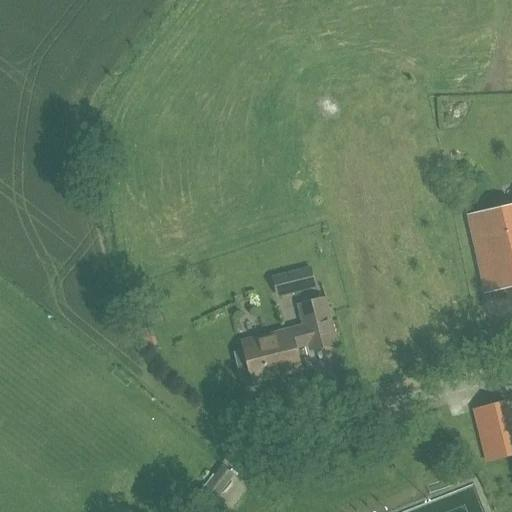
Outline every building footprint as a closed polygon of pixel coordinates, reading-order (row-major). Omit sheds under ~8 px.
[(395,129),(383,132),(387,146),(398,143),(395,129)] [(511,205),(468,216),(486,293),(500,290),(511,286),(511,205)] [(291,273),(274,277),(278,296),(295,291),(315,286),(311,268),(291,273)] [(305,326),(291,330),(296,349),(308,346),(310,352),(336,345),(332,325),(325,298),(300,305),(305,326)] [(245,350),(234,352),(240,376),(251,373),(254,382),(275,376),(302,370),(300,365),(296,349),(291,330),(274,334),(275,339),(245,347),(245,350)] [(475,410),(488,462),(511,455),(511,436),(504,403),(475,410)] [(214,500),(234,474),(223,466),(203,491),(214,500)]
